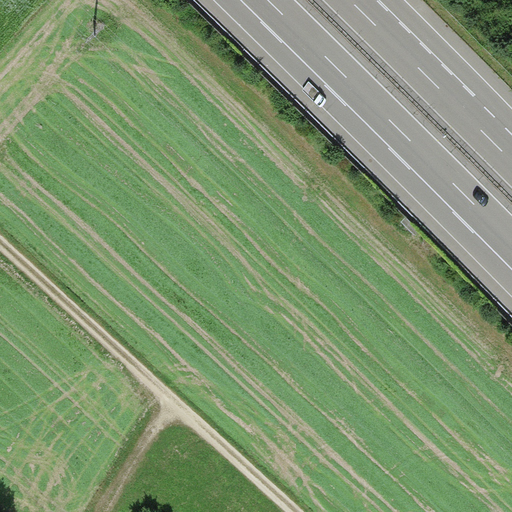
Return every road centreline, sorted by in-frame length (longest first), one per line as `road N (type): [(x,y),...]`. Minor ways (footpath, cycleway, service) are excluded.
road 1 (track): [(0,249),(287,511)]
road 2 (motorway): [(265,0),(511,243)]
road 3 (motorway): [(511,158),(353,0)]
road 4 (track): [(107,511),(155,428),(178,412)]
